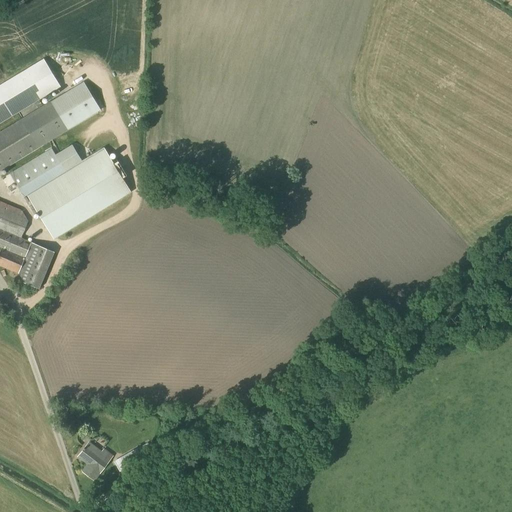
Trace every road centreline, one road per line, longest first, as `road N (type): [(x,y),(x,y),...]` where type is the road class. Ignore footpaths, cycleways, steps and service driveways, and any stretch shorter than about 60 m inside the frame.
road 1 (track): [(511,261),(330,365),(104,510)]
road 2 (unclassified): [(84,511),(16,319)]
